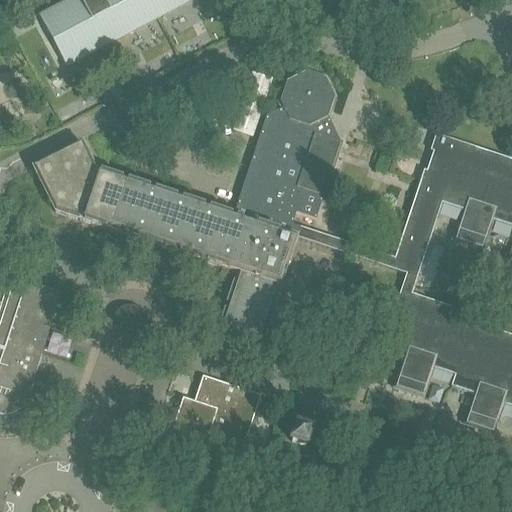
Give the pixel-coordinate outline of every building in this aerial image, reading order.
[(68,0),(40,15),(67,66),(125,35),(122,28),(144,16),(148,24),(192,0),(68,0)] [(265,119),(232,219),(296,240),(391,271),(394,261),(292,227),(303,194),(323,201),(342,144),(339,143),(328,121),(330,117),(329,116),(335,100),(325,80),(304,74),(289,82),(289,81),(284,83),(277,104),(281,112),(265,119)] [(433,154),(426,173),(449,181),(441,205),(463,212),(453,242),(482,252),(492,222),(511,228),(511,162),(435,137),(430,153),(433,154)] [(259,352),(296,240),(232,219),(96,173),(82,144),(32,169),(55,214),(222,270),(221,274),(232,277),(233,274),(236,275),(216,337),(259,352)] [(397,303),(407,306),(411,296),(441,205),(449,181),(426,173),(423,172),(394,261),(391,271),(406,276),(397,303)] [(0,412),(1,412),(3,412),(6,412),(8,412),(11,411),(13,410),(15,409),(17,407),(19,406),(21,404),(22,401),(24,399),(24,397),(29,383),(33,384),(37,369),(41,356),(38,355),(38,353),(45,333),(60,337),(63,326),(48,321),(56,297),(50,295),(42,293),(38,291),(10,283),(0,279),(0,412)] [(473,316),(411,296),(407,306),(397,303),(380,353),(403,360),(393,391),(423,400),(433,370),(454,377),(455,378),(466,343),(463,342),(469,324),(470,324),(473,316)] [(511,408),(511,337),(470,324),(469,324),(463,342),(466,343),(455,378),(454,377),(451,389),(473,396),(463,426),(493,436),(503,406),(511,408)] [(200,459),(236,471),(260,398),(202,379),(193,407),(195,408),(192,416),(179,412),(176,421),(177,421),(169,444),(201,455),(200,459)] [(309,435),(296,430),(291,443),(305,448),(309,435)]
